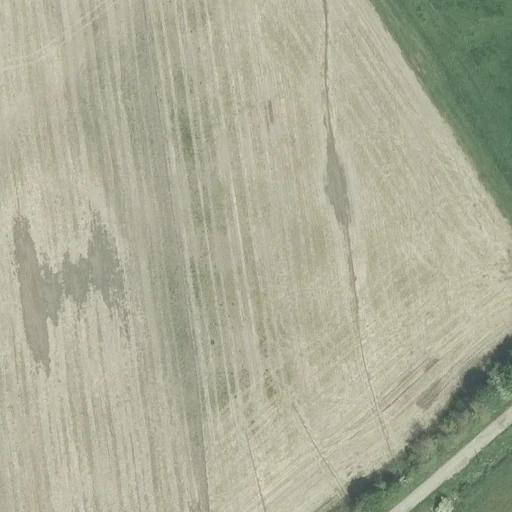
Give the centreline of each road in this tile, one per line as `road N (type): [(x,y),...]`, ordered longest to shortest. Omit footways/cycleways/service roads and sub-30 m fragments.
road 1 (track): [(392,0),(511,190)]
road 2 (unclassified): [(399,511),(511,416)]
